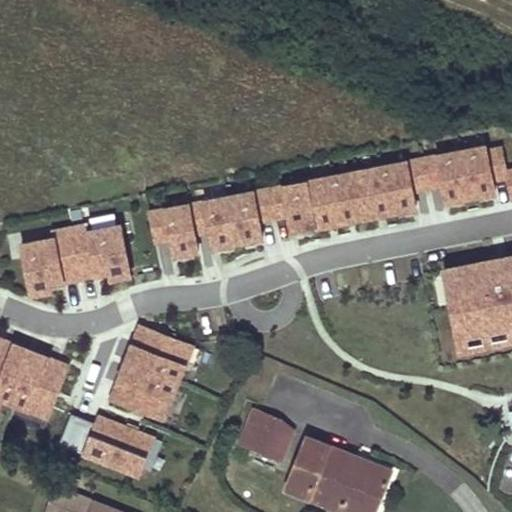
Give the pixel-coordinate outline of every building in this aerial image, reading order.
[(422,160),(427,189),(442,186),(446,203),(495,193),(493,181),(507,178),(511,199),(511,170),(506,172),(502,149),(487,152),(486,147),(422,160)] [(422,160),(268,190),(274,218),(289,216),(292,233),(416,209),(413,192),(427,189),(422,160)] [(229,197),(238,244),(263,239),(259,221),(274,218),(268,190),(229,197)] [(229,197),(189,205),(195,234),(210,231),(213,249),(238,244),(229,197)] [(189,205),(150,213),(156,242),(170,239),(174,256),(198,252),(195,234),(189,205)] [(87,225),(69,228),(79,279),(109,273),(111,280),(131,276),(121,226),(89,232),(87,225)] [(50,284),(79,279),(69,228),(52,232),(53,239),(21,245),(31,296),(52,292),(50,284)] [(511,329),(511,256),(443,270),(457,340),(511,329)] [(178,383),(193,346),(140,325),(125,362),(178,383)] [(0,398),(11,403),(31,351),(0,338),(0,398)] [(47,418),(68,366),(31,351),(11,403),(47,418)] [(178,383),(125,362),(111,399),(163,420),(178,383)] [(335,511),(374,511),(380,500),(390,474),(303,439),(307,432),(255,412),(242,442),(296,464),(283,491),(335,511)] [(95,423),(71,414),(59,444),(139,475),(154,439),(98,416),(95,423)] [(86,511),(91,502),(53,488),(42,511),(86,511)] [(114,511),(91,502),(86,511),(114,511)]
